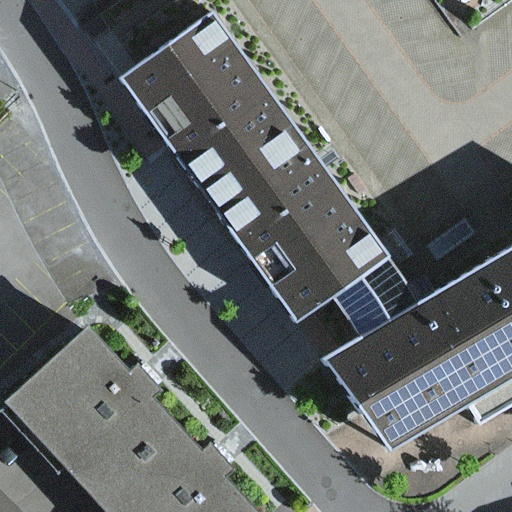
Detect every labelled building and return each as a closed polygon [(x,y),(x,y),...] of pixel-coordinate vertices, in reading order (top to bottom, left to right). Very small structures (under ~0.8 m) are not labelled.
[(201,8),(99,79),(270,323),(372,252),(201,8)] [(511,264),(490,278),(511,316),(511,264)] [(393,277),(337,311),(359,346),(322,368),(384,470),(511,392),(511,316),(490,278),(418,319),(393,277)] [(90,508),(185,427),(105,338),(12,421),(90,508)] [(185,427),(90,508),(93,511),(257,511),(214,462),(185,427)]
